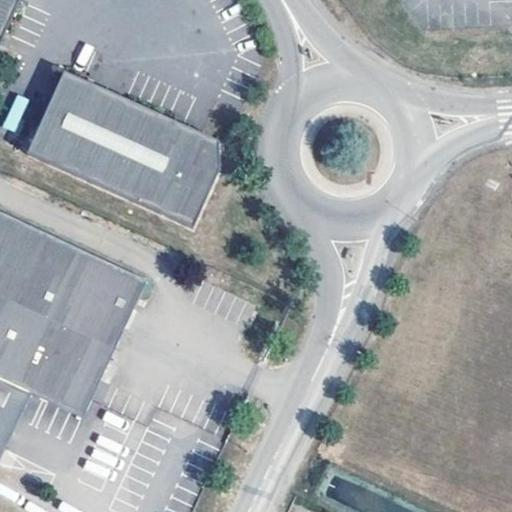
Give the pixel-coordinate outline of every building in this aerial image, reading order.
[(0,0),(0,55),(25,0),(0,0)] [(68,73),(30,155),(196,232),(223,173),(222,144),(68,73)] [(14,95),(6,127),(17,130),(25,98),(14,95)] [(82,415),(148,276),(0,204),(0,417),(18,426),(33,392),(82,415)] [(0,464),(18,426),(0,417),(0,464)]
